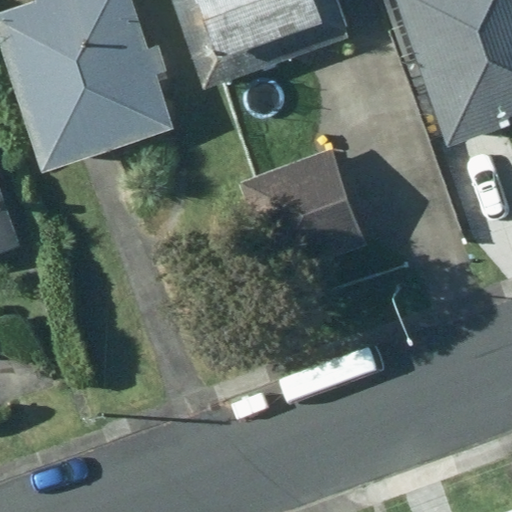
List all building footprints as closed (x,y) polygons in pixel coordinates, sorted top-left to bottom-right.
[(127,0),(53,0),(0,17),(0,65),(34,173),(174,127),(127,0)] [(336,26),(325,0),(177,0),(205,73),(336,26)] [(511,0),(385,0),(435,147),(511,119),(511,0)] [(318,155),(234,189),(270,275),(354,241),(318,155)] [(0,252),(21,245),(0,181),(0,252)]
